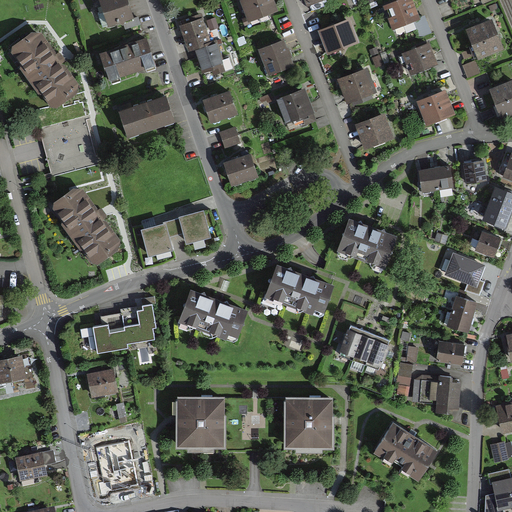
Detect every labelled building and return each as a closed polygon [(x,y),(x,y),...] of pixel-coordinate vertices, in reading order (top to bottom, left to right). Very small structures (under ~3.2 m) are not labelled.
[(134,21),(127,0),(97,0),(107,30),(134,21)] [(248,24),(278,13),(273,0),(245,0),(240,2),(248,24)] [(392,32),(420,21),(412,0),(402,0),(383,7),(392,32)] [(195,44),(200,43),(218,35),(209,11),(185,21),(195,44)] [(328,57),(359,44),(350,20),(318,33),(328,57)] [(477,62),(505,52),(493,21),(466,32),(477,62)] [(49,108),(82,85),(63,58),(42,28),(9,51),(49,108)] [(222,34),(218,35),(200,43),(209,65),(231,56),(222,34)] [(109,84),(156,69),(146,40),(100,55),(109,84)] [(268,78),(295,67),(285,41),(258,51),(268,78)] [(437,67),(427,43),(405,52),(415,76),(437,67)] [(467,65),(474,61),(469,51),(461,55),(467,65)] [(468,80),(481,75),(477,62),(464,67),(468,80)] [(351,107),(382,95),(371,67),(340,79),(351,107)] [(501,122),(511,117),(511,82),(489,92),(501,122)] [(217,123),(243,112),(234,89),(208,99),(217,123)] [(421,101),(432,126),(460,114),(449,89),(421,101)] [(292,124),(315,115),(305,90),(282,99),(292,124)] [(128,142),(175,125),(165,98),(119,114),(128,142)] [(372,149),(398,138),(388,113),(362,123),(372,149)] [(86,114),(37,127),(51,185),(101,172),(86,114)] [(228,148),(242,143),(237,127),(223,131),(228,148)] [(511,152),(511,153),(502,177),(511,180),(511,152)] [(231,186),(258,177),(250,154),(223,163),(231,186)] [(466,179),(488,176),(485,155),(463,158),(466,179)] [(439,192),(454,190),(451,167),(435,169),(439,192)] [(423,194),(439,192),(435,169),(419,172),(423,194)] [(102,213),(85,190),(74,189),(55,203),(53,211),(95,268),(119,252),(121,241),(102,213)] [(506,232),(511,216),(511,195),(495,189),(482,223),(506,232)] [(204,211),(179,218),(186,245),(211,238),(204,211)] [(393,237),(351,221),(341,247),(383,263),(393,237)] [(166,224),(141,230),(149,258),(173,251),(166,224)] [(474,251),(495,259),(503,239),(482,231),(474,251)] [(453,255),(445,277),(467,285),(465,291),(479,297),(485,283),(480,281),(486,267),(453,255)] [(336,286),(280,265),(269,295),(325,316),(336,286)] [(249,312),(193,291),(181,321),(237,342),(249,312)] [(473,318),(477,302),(454,297),(451,312),(473,318)] [(105,322),(90,325),(94,352),(125,347),(124,342),(152,337),(151,326),(155,326),(151,302),(139,304),(140,308),(134,309),(136,322),(121,325),(122,328),(107,331),(105,322)] [(469,333),(473,318),(451,312),(447,328),(469,333)] [(353,362),(362,337),(348,332),(339,357),(353,362)] [(367,367),(376,343),(362,337),(353,362),(367,367)] [(465,350),(466,345),(439,341),(436,361),(462,365),(465,350)] [(380,372),(390,348),(376,343),(367,367),(380,372)] [(417,363),(418,349),(409,348),(408,362),(417,363)] [(20,353),(0,357),(0,380),(25,375),(20,353)] [(408,398),(415,366),(403,364),(396,395),(408,398)] [(115,369),(89,375),(93,395),(120,389),(115,369)] [(453,378),(439,377),(437,413),(450,414),(451,409),(458,409),(459,382),(453,381),(453,378)] [(177,402),(175,402),(175,450),(186,450),(186,453),(213,453),(213,450),(225,450),(225,416),(224,416),(224,397),(177,397),(177,402)] [(332,398),(285,397),(285,401),(283,401),(283,450),(295,450),(295,453),(322,454),(322,451),(333,451),(334,418),(332,418),(332,398)] [(511,399),(496,403),(502,430),(511,427),(511,399)] [(413,434),(393,422),(374,452),(392,463),(394,459),(403,465),(401,468),(419,480),(438,450),(413,434)] [(125,437),(102,442),(107,466),(131,461),(125,437)] [(504,440),(492,442),(496,460),(508,457),(504,440)] [(41,451),(15,456),(19,479),(45,474),(41,451)] [(511,479),(492,484),(494,495),(485,497),(484,511),(504,511),(511,510),(511,479)]
